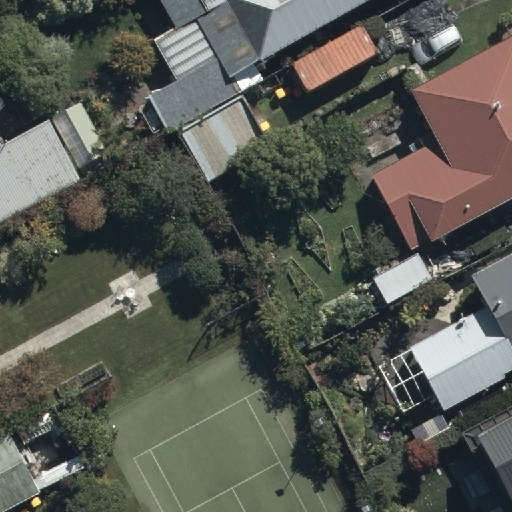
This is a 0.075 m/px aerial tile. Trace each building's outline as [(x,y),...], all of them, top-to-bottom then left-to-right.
[(175,125),(234,88),(262,72),(251,51),(344,0),(161,0),(174,23),(153,35),(174,73),(157,82),(146,61),(127,71),(140,94),(146,90),(168,129),(175,125)] [(358,18),(289,57),(305,85),(374,46),(358,18)] [(432,135),(369,169),(407,240),(511,183),(511,25),(404,82),(432,135)] [(234,88),(175,125),(204,178),(265,145),(234,88)] [(0,213),(79,173),(48,111),(0,134),(0,213)] [(497,364),(511,355),(511,242),(465,267),(483,302),(406,342),(437,403),(500,371),(497,364)] [(511,499),(511,401),(471,423),(511,499)] [(0,429),(0,505),(67,470),(51,439),(20,455),(5,427),(0,429)]
